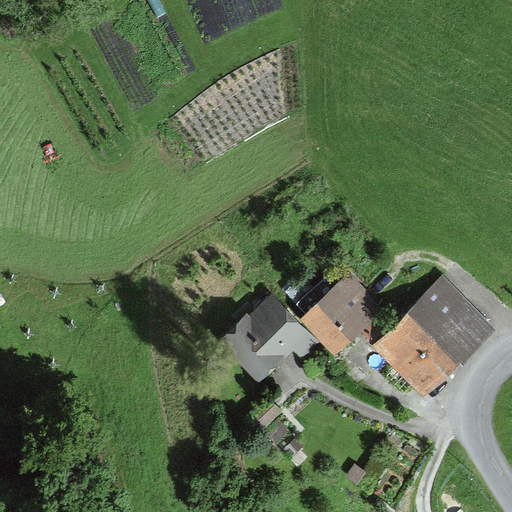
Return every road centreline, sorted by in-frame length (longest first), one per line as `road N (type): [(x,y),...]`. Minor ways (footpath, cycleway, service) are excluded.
road 1 (unknown): [(374,308),(402,282),(428,274),(511,336)]
road 2 (unclassified): [(511,487),(484,441),(484,392),(494,363),(511,345)]
road 3 (track): [(484,414),(441,439),(425,511)]
